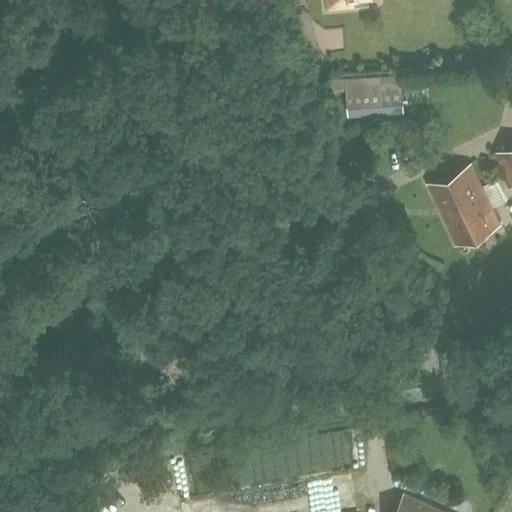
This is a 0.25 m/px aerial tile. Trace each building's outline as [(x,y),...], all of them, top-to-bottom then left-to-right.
[(327,0),(328,8),(353,6),(352,0),(327,0)] [(403,73),(346,77),(327,78),(329,92),(347,91),(349,116),(405,111),(403,73)] [(511,185),(511,144),(495,152),(511,186),(511,185)] [(500,223),(491,206),(471,164),(428,183),(457,243),(500,223)] [(447,511),(404,492),(395,511),(447,511)]
